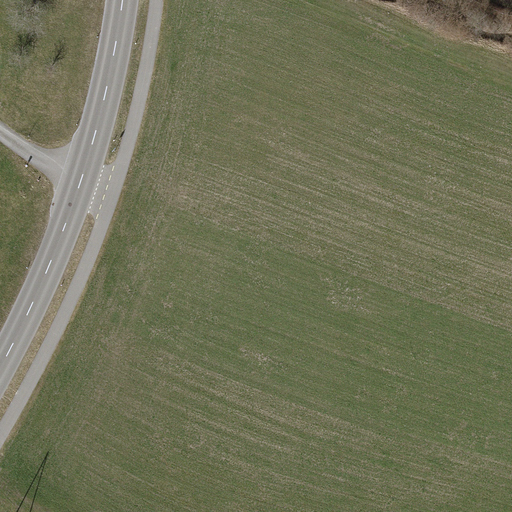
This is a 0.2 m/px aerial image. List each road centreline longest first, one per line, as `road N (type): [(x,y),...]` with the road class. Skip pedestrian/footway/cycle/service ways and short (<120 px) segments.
road 1 (secondary): [(123,0),(81,187),(0,367)]
road 2 (track): [(112,194),(81,187),(0,131)]
